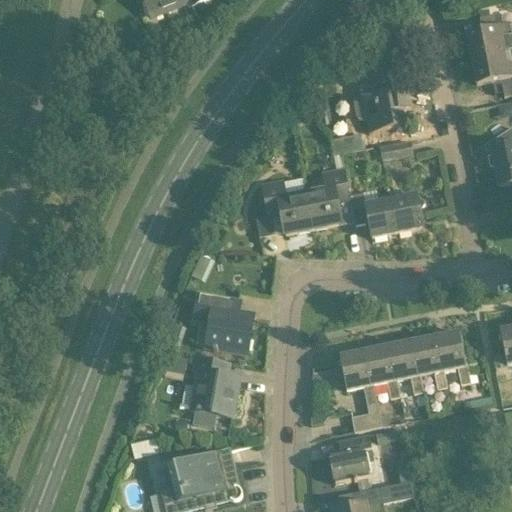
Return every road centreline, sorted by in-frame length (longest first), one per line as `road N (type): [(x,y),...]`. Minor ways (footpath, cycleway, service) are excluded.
road 1 (secondary): [(35,511),(174,178),(305,0)]
road 2 (residential): [(285,511),(282,403),(295,293),(321,280),(477,277)]
road 3 (residential): [(477,277),(427,21)]
road 4 (unclassified): [(0,234),(70,0)]
